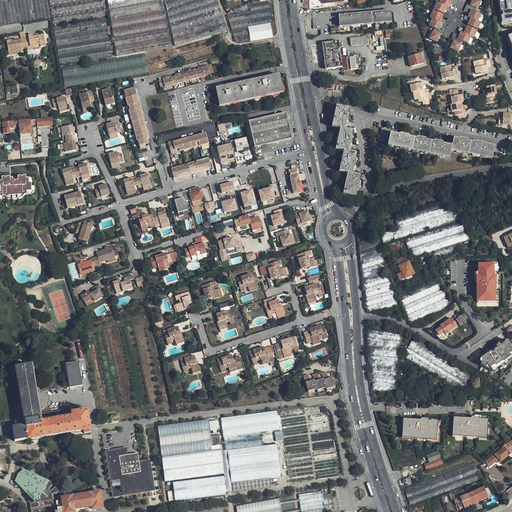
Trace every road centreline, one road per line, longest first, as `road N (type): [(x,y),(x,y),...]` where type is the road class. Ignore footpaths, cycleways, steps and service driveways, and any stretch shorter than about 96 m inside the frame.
road 1 (tertiary): [(397,511),(359,379),(348,239)]
road 2 (tertiary): [(332,243),(352,394),(387,511)]
road 3 (tertiary): [(339,215),(293,0)]
road 4 (residential): [(309,152),(123,204)]
road 5 (residential): [(347,220),(398,187),(511,169)]
road 6 (tertiary): [(281,0),(309,152)]
road 7 (unknown): [(8,484),(16,449),(29,446),(63,482),(101,480)]
